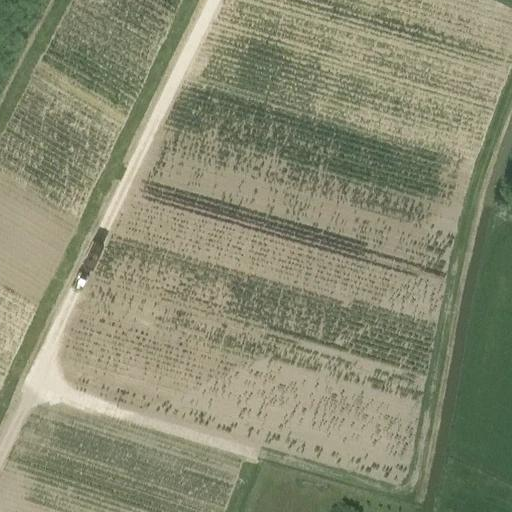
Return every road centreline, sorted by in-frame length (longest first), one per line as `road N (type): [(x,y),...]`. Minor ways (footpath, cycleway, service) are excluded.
road 1 (track): [(0,451),(217,0)]
road 2 (track): [(253,453),(106,410),(35,379)]
